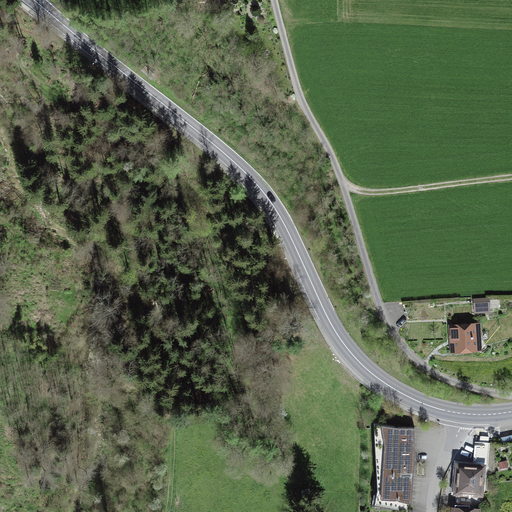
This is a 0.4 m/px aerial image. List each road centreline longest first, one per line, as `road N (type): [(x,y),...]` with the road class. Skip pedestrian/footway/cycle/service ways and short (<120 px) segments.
road 1 (unclassified): [(511,394),(435,374),(394,336),(275,0)]
road 2 (secondary): [(328,319),(284,224),(248,175),(33,0)]
road 3 (track): [(97,197),(174,377),(166,511)]
road 4 (secondary): [(328,319),(356,360),(393,388),(467,414)]
road 5 (track): [(342,184),(382,192),(511,176)]
